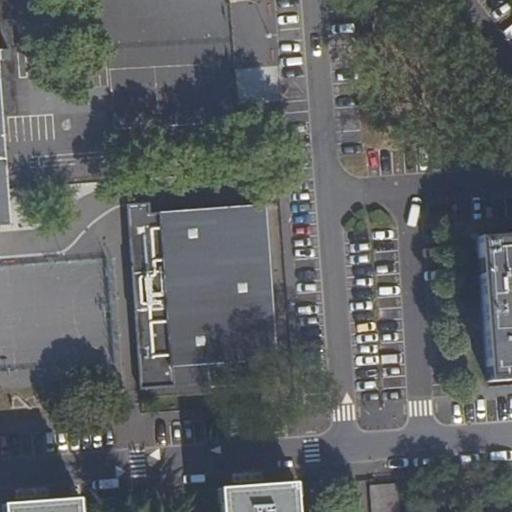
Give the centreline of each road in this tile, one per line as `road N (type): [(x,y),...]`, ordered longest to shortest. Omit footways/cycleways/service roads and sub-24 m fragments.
road 1 (residential): [(312,0),(346,446)]
road 2 (residential): [(0,470),(346,446)]
road 3 (residential): [(422,441),(407,185)]
